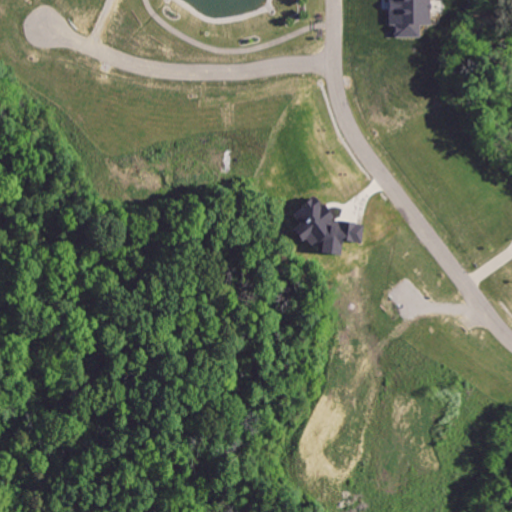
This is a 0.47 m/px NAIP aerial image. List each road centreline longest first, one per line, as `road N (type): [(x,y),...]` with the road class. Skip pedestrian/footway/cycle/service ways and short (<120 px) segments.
road 1 (residential): [(511,341),(354,147),(337,108),(331,0)]
road 2 (residential): [(331,65),(161,74),(43,32)]
